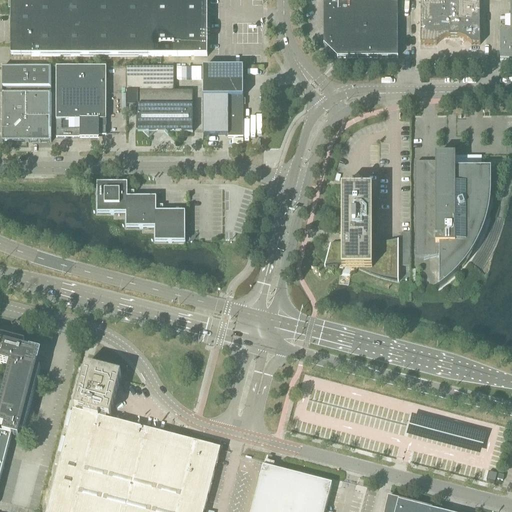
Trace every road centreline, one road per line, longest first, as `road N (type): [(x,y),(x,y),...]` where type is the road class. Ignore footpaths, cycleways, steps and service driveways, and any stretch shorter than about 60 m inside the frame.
road 1 (unclassified): [(290,180),(231,165),(0,163)]
road 2 (unclassified): [(511,505),(245,435)]
road 3 (unclassified): [(227,430),(182,416),(123,346),(104,335),(0,304)]
road 4 (primary): [(253,316),(0,242)]
road 5 (primary): [(0,272),(247,341)]
road 6 (primary): [(266,346),(511,412)]
road 7 (primary): [(511,384),(272,321)]
road 8 (tertiary): [(272,321),(303,183)]
road 9 (tertiary): [(290,180),(253,316)]
road 10 (tertiary): [(391,91),(511,90)]
